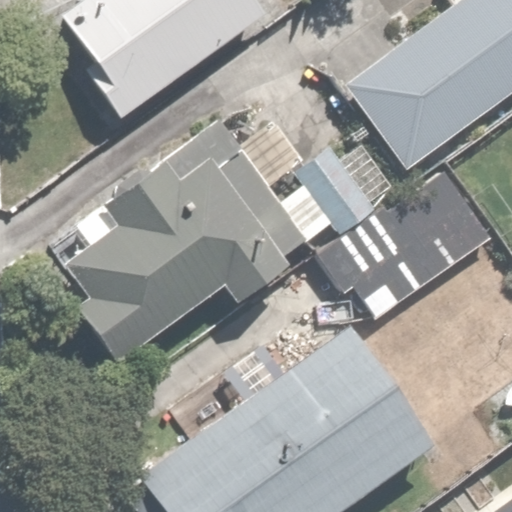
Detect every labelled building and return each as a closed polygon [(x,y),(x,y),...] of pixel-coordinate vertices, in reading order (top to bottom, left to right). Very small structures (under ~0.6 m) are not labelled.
[(65,0),(46,15),(123,116),(257,14),(246,0),(65,0)] [(403,167),(511,85),(511,0),(448,0),(339,81),(403,167)] [(318,250),(371,209),(324,144),(269,188),(224,130),(213,115),(47,243),(85,292),(70,303),(116,363),(227,277),(248,304),(318,250)] [(481,221),(434,161),(371,209),(318,250),(366,311),(481,221)] [(321,511),(424,440),(342,324),(131,473),(158,511),(321,511)] [(467,511),(450,487),(415,511),(467,511)]
